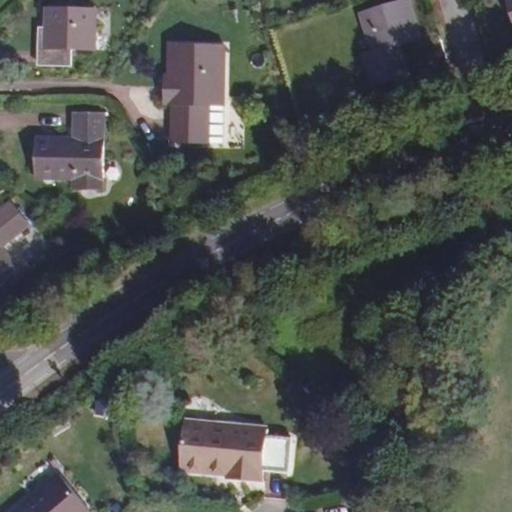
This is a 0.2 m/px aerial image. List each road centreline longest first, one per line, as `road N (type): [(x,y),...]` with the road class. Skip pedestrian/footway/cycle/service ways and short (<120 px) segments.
road 1 (tertiary): [(485,129),(176,277),(1,392)]
road 2 (residential): [(485,129),(446,0)]
